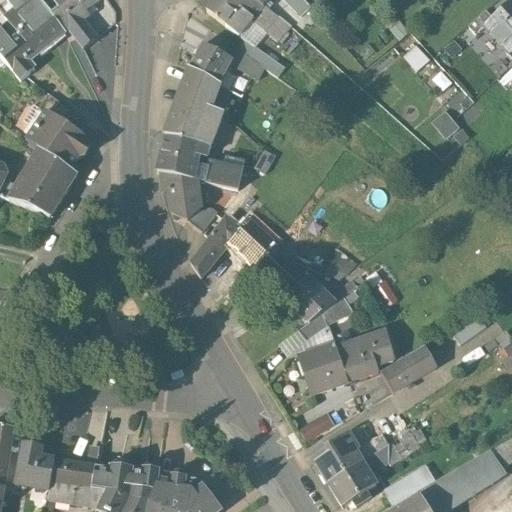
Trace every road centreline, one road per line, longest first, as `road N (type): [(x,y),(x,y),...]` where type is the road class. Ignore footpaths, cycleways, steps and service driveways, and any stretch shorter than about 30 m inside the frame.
road 1 (tertiary): [(226,384),(135,209),(140,74)]
road 2 (residential): [(140,74),(91,218),(24,313),(5,359)]
road 3 (residential): [(0,393),(157,402),(226,384)]
road 4 (tertiary): [(226,384),(307,511)]
